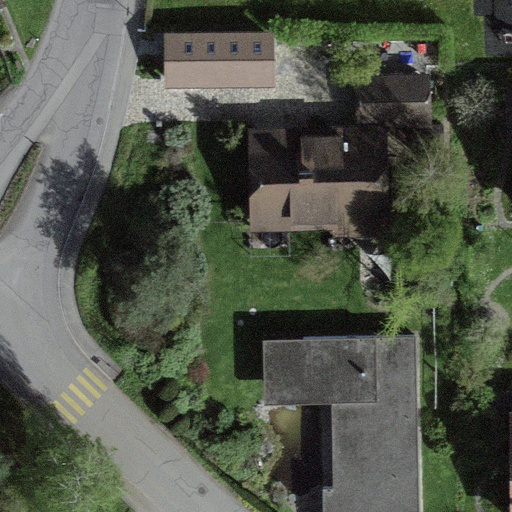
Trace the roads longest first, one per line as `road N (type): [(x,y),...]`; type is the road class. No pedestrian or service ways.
road 1 (residential): [(0,318),(198,511)]
road 2 (residential): [(92,0),(0,232)]
